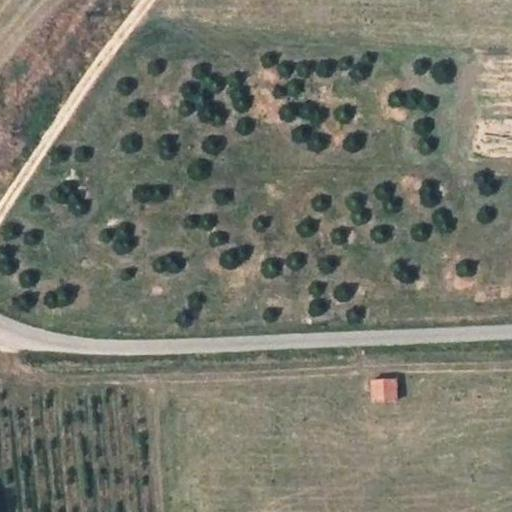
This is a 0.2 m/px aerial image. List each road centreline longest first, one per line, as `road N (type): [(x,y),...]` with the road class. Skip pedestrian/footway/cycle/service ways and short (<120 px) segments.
road 1 (unclassified): [(511,334),(128,349),(77,347),(0,324)]
road 2 (track): [(0,213),(146,0)]
